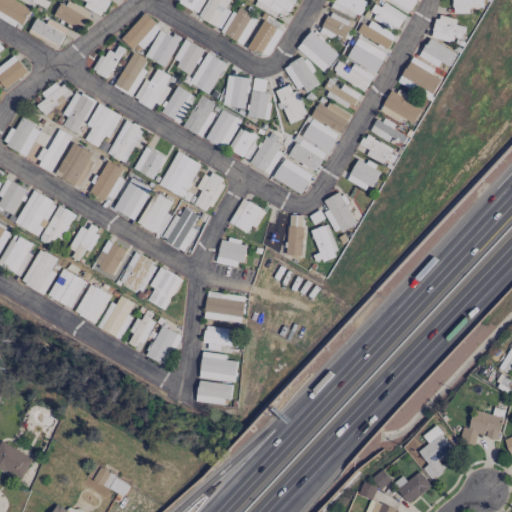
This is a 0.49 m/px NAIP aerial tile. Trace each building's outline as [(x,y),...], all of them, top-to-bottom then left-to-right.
[(0,0),(0,17),(18,30),(30,11),(13,0),(0,0)] [(62,0),(54,15),(80,30),(89,12),(67,0),(62,0)] [(107,0),(82,0),(85,1),(83,8),(102,15),(107,0)] [(174,0),(174,1),(198,12),(203,0),(174,0)] [(229,0),(206,0),(197,17),(219,29),(229,11),(225,8),(229,0)] [(293,0),(256,0),(254,5),(283,20),(293,0)] [(332,0),(329,7),(355,19),(363,0),(332,0)] [(415,0),(382,0),(408,14),(415,0)] [(481,0),(451,0),(452,14),(469,13),(468,8),(482,7),(481,0)] [(368,19),(394,33),(404,15),(378,2),(368,19)] [(220,32),(244,47),(260,21),(237,6),(220,32)] [(319,33),(331,38),(333,34),(343,38),(350,21),(328,12),(319,33)] [(142,49),(160,27),(142,13),(120,40),(131,49),(135,44),(142,49)] [(461,39),(464,27),(455,25),(456,19),(436,15),(431,37),(452,42),(453,37),(461,39)] [(57,46),(65,35),(56,29),(59,26),(48,18),(38,33),(57,46)] [(247,46),(266,58),(282,31),(263,20),(247,46)] [(356,33),(387,49),(394,34),(369,21),(366,27),(360,24),(356,33)] [(144,56),(163,67),(178,39),(159,28),(144,56)] [(337,53),(309,31),(295,48),(323,70),(337,53)] [(385,52),(355,38),(346,58),(376,72),(385,52)] [(456,53),(428,38),(419,56),(438,67),(440,62),(449,67),(456,53)] [(203,49),(185,40),(171,65),(189,75),(203,49)] [(106,78),(123,49),(118,46),(113,53),(105,49),(92,70),(106,78)] [(145,71),(140,68),(145,60),(132,53),(113,85),(130,96),(145,71)] [(189,84),(209,94),(224,62),(204,53),(189,84)] [(27,71),(14,55),(0,65),(0,81),(6,89),(27,71)] [(317,82),(302,56),(283,67),(298,93),(317,82)] [(398,82),(432,97),(440,78),(431,75),(434,68),(410,57),(398,82)] [(363,91),(372,76),(352,64),(350,68),(337,61),(331,72),(363,91)] [(154,111),(173,78),(155,68),(148,82),(143,79),(132,99),(154,111)] [(229,108),(245,109),(248,78),(232,76),(229,108)] [(45,98),(36,105),(44,116),(70,95),(58,80),(41,93),(45,98)] [(227,80),(221,100),(227,101),(232,81),(227,80)] [(358,93),(341,84),(339,89),(326,82),(320,92),(350,108),(358,93)] [(288,122),(306,116),(296,90),(290,92),(288,84),(273,90),(280,109),(283,108),(288,122)] [(193,95),(174,86),(161,114),(180,123),(193,95)] [(391,88),(379,111),(398,121),(400,117),(413,124),(422,108),(408,101),(410,98),(391,88)] [(74,91),(63,115),(66,116),(62,126),(78,133),(94,100),(74,91)] [(269,93),(249,91),(247,117),(267,118),(269,93)] [(183,128),(202,136),(217,103),(198,95),(183,128)] [(317,102),(309,117),(339,133),(349,114),(328,102),(325,107),(317,102)] [(121,116),(98,103),(86,125),(91,128),(84,140),(103,150),(121,116)] [(224,148),(239,120),(220,109),(205,137),(224,148)] [(369,131),(397,146),(403,135),(391,129),(393,125),(377,116),(369,131)] [(338,131),(309,119),(301,139),(330,150),(338,131)] [(70,136),(56,129),(53,136),(19,120),(15,129),(10,127),(2,144),(39,163),(37,166),(51,173),(70,136)] [(126,163),(141,128),(123,120),(108,154),(126,163)] [(259,138),(239,127),(227,148),(246,160),(259,138)] [(280,152),(274,149),(280,136),(266,130),(251,165),(270,174),(280,152)] [(356,151),(381,162),(383,157),(388,159),(394,148),(364,134),(356,151)] [(288,155),(314,171),(325,153),(299,137),(288,155)] [(103,158),(94,154),(71,142),(54,176),(86,192),(103,158)] [(162,154),(142,147),(134,171),(154,178),(162,154)] [(158,185),(181,197),(199,164),(176,151),(158,185)] [(272,177),(300,194),(312,175),(283,158),(272,177)] [(357,158),(346,180),(368,191),(380,170),(357,158)] [(223,181),(204,171),(192,194),(185,190),(181,198),(207,211),(223,181)] [(112,209),(133,220),(150,188),(129,177),(112,209)] [(0,201),(0,207),(13,214),(25,189),(5,179),(0,189),(0,194),(3,196),(0,201)] [(40,236),(56,202),(31,190),(15,224),(40,236)] [(339,191),(323,200),(327,209),(323,212),(335,233),(356,222),(339,191)] [(170,201),(152,192),(136,224),(159,235),(169,214),(165,212),(170,201)] [(251,224),(256,227),(265,211),(243,198),(228,222),(246,233),(251,224)] [(75,215),(59,205),(38,238),(51,246),(57,237),(60,239),(75,215)] [(160,237),(183,251),(190,239),(185,236),(197,216),(183,208),(178,217),(173,215),(160,237)] [(309,214),(312,223),(323,219),(320,211),(309,214)] [(303,215),(288,215),(286,255),(301,256),(303,215)] [(79,257),(83,248),(89,251),(98,231),(80,223),(68,252),(79,257)] [(313,255),(316,263),(338,254),(326,224),(310,230),(319,253),(313,255)] [(30,244),(9,235),(0,258),(0,267),(20,276),(29,254),(26,253),(30,244)] [(221,237),(215,262),(240,268),(245,243),(221,237)] [(112,275),(125,250),(106,240),(93,264),(112,275)] [(50,270),(56,259),(38,249),(20,282),(43,294),(54,273),(50,270)] [(143,293),(155,262),(131,253),(119,284),(143,293)] [(181,279),(159,267),(149,286),(154,289),(147,300),(164,309),(181,279)] [(47,297),(72,307),(83,279),(59,269),(47,297)] [(74,313),(95,323),(109,294),(87,284),(74,313)] [(203,318),(241,322),(243,296),(206,292),(203,318)] [(126,316),(132,303),(118,296),(114,305),(108,302),(96,328),(120,339),(130,317),(126,316)] [(155,315),(145,310),(140,320),(136,319),(125,343),(139,349),(155,315)] [(178,335),(160,326),(145,354),(163,364),(178,335)] [(235,328),(204,327),(203,351),(229,352),(229,346),(234,346),(235,328)] [(511,363),(511,348),(510,347),(498,368),(507,373),(511,363)] [(225,354),(200,352),(198,378),(233,382),(235,361),(224,360),(225,354)] [(226,406),(229,385),(198,380),(195,401),(226,406)] [(468,428),(462,426),(459,439),(474,443),(477,434),(496,439),(502,417),(473,409),(468,428)] [(443,471),(436,460),(452,448),(435,425),(422,435),(428,443),(417,451),(427,464),(421,468),(431,480),(443,471)] [(511,435),(503,439),(509,454),(511,452),(511,435)] [(0,468),(21,478),(32,457),(0,442),(0,441),(0,468)] [(371,479),(381,489),(390,479),(381,469),(371,479)] [(405,481),(401,476),(392,483),(407,503),(430,486),(419,471),(405,481)] [(358,493),(370,500),(376,487),(363,481),(358,493)] [(394,511),(395,509),(371,499),(365,511),(394,511)]
